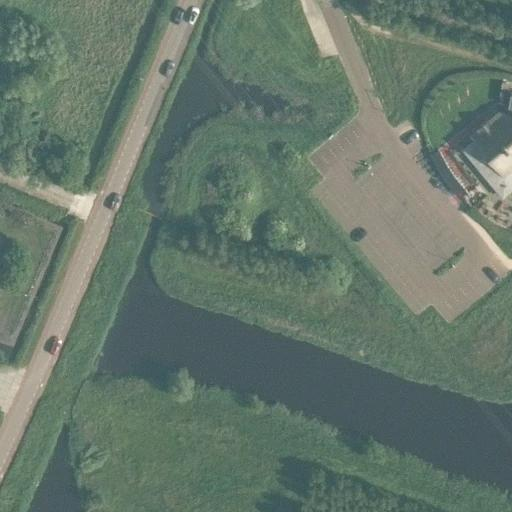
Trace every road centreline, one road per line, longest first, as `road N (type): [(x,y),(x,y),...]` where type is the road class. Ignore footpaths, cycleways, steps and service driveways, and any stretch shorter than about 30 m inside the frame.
road 1 (tertiary): [(0,447),(191,0)]
road 2 (unknown): [(342,0),(379,30),(511,67)]
